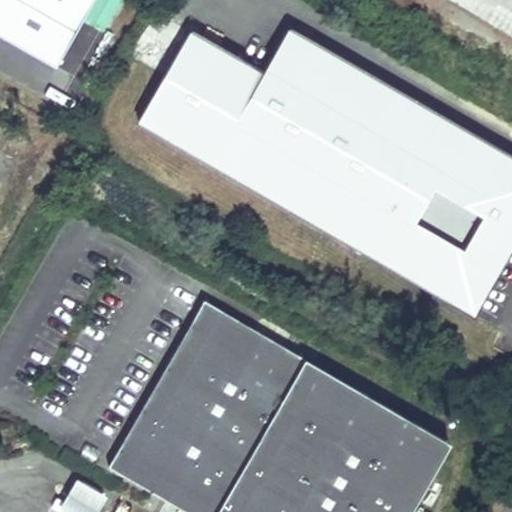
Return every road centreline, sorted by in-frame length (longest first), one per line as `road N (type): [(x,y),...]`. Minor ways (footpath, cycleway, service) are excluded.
road 1 (unknown): [(0,373),(67,247),(88,241),(138,262),(156,281),(155,297),(90,416),(66,427)]
road 2 (unknown): [(511,159),(280,0)]
